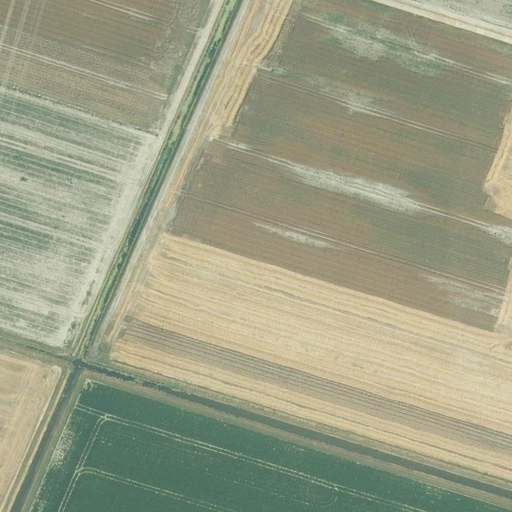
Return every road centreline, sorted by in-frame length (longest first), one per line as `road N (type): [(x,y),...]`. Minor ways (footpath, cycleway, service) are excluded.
road 1 (track): [(72,350),(220,0)]
road 2 (track): [(378,0),(511,41)]
